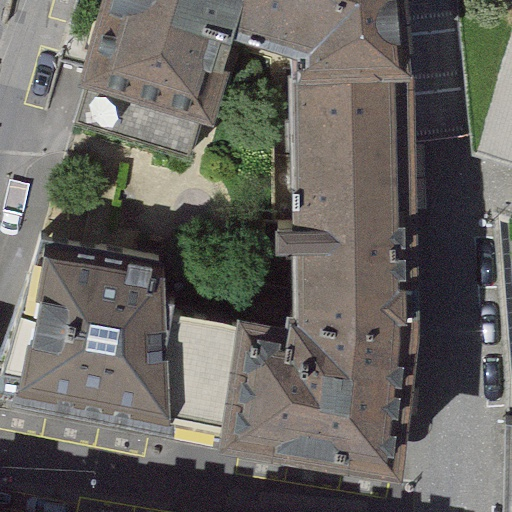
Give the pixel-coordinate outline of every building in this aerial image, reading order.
[(233,33),(296,54),(296,74),(412,74),(405,0),(120,0),(97,71),(211,105),(233,33)] [(78,125),(195,157),(211,105),(97,71),(78,125)] [(298,335),(236,322),(218,429),(403,460),(422,314),(412,74),(296,74),(298,335)] [(40,282),(10,392),(164,419),(157,306),(40,282)] [(157,306),(164,419),(218,429),(236,322),(157,306)]
